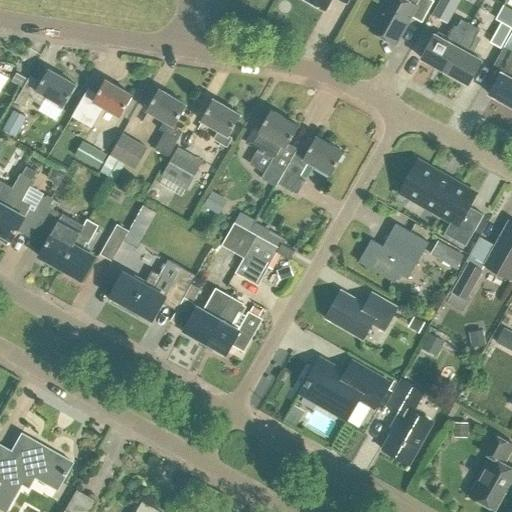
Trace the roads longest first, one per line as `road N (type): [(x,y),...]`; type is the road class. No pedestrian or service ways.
road 1 (residential): [(229,415),(407,109)]
road 2 (residential): [(229,415),(0,285)]
road 3 (residential): [(0,345),(204,460)]
road 4 (residential): [(407,109),(333,75),(187,47)]
road 5 (residential): [(398,511),(229,415)]
road 6 (residential): [(187,47),(0,24)]
